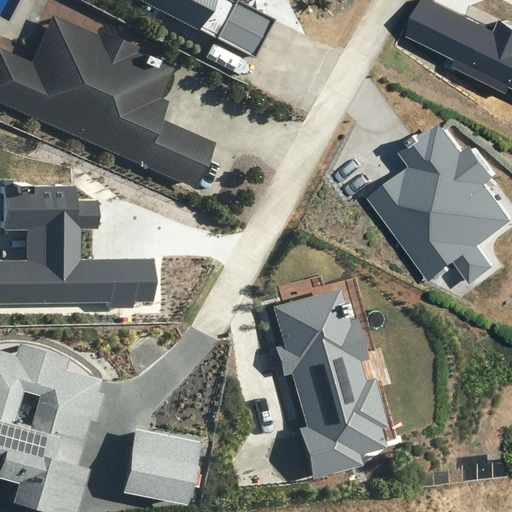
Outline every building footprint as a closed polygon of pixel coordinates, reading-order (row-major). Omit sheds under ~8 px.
[(220,0),(147,0),(207,29),(220,0)] [(275,19),(239,0),(238,0),(218,37),(255,57),(275,19)] [(0,45),(0,100),(201,193),(223,146),(162,118),(170,100),(157,94),(171,64),(138,49),(141,44),(104,27),(101,34),(54,13),(32,60),(0,45)] [(340,276),(315,284),(279,294),(281,302),(273,304),(283,339),(273,342),(282,375),(291,372),(305,423),(293,426),(308,478),(361,462),(359,453),(396,442),(375,371),(365,374),(360,357),(370,354),(353,296),(346,298),(340,276)] [(16,353),(0,347),(0,474),(15,479),(10,493),(71,511),(77,511),(91,466),(75,461),(89,415),(98,417),(105,394),(96,391),(101,376),(76,368),(80,357),(21,339),(16,353)] [(202,436),(136,423),(123,488),(189,501),(202,436)]
